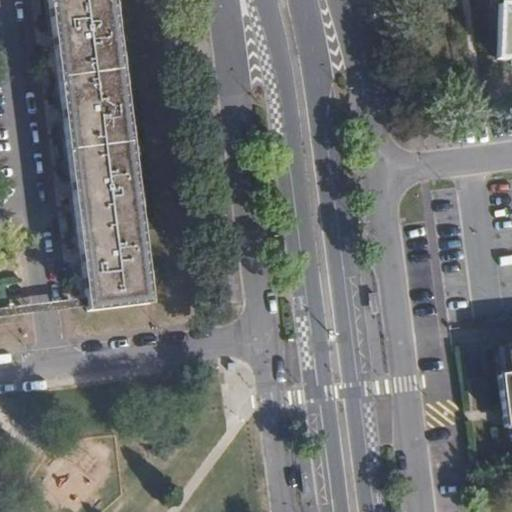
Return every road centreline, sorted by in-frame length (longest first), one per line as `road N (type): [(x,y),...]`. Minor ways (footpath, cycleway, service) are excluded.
road 1 (secondary): [(267,0),(294,118),(340,511)]
road 2 (secondary): [(367,511),(303,0)]
road 3 (unclassified): [(379,171),(420,511)]
road 4 (unclassified): [(225,0),(262,339)]
road 5 (residential): [(0,371),(262,339)]
road 6 (unclassified): [(379,171),(360,58),(338,0)]
road 7 (residential): [(284,511),(262,339)]
road 8 (unclassified): [(379,171),(511,155)]
